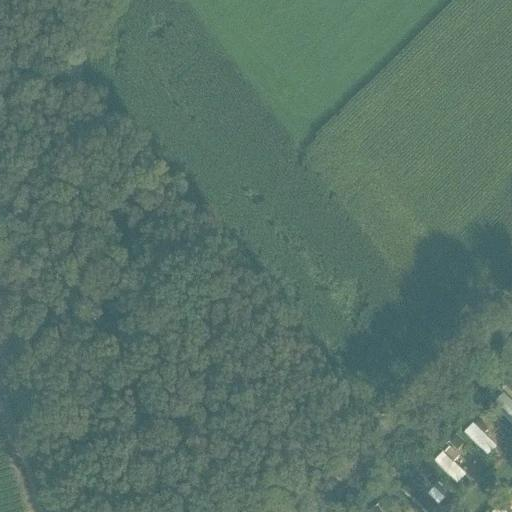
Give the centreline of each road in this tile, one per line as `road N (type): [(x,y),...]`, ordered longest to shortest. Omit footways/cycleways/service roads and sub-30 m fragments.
road 1 (track): [(303,511),(511,304)]
road 2 (unclassified): [(58,511),(0,329)]
